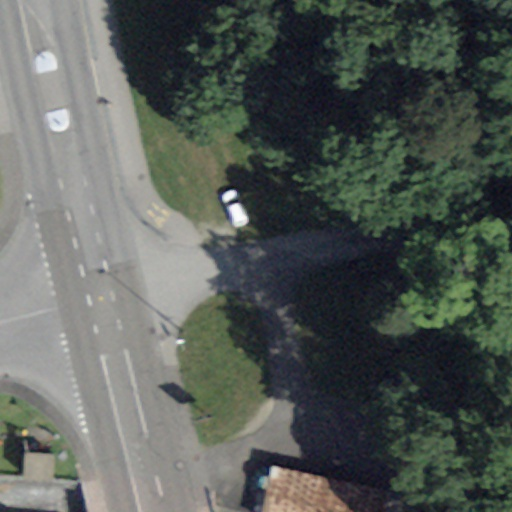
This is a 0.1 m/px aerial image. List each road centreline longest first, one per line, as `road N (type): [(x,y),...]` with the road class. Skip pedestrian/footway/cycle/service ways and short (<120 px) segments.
road 1 (secondary): [(101,301),(32,0)]
road 2 (secondary): [(154,511),(101,301)]
